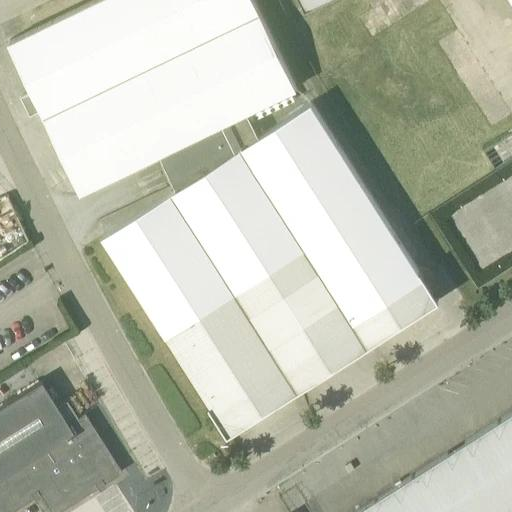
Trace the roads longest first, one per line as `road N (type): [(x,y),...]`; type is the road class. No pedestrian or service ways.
road 1 (unclassified): [(206,511),(0,113)]
road 2 (unclassified): [(209,511),(511,316)]
